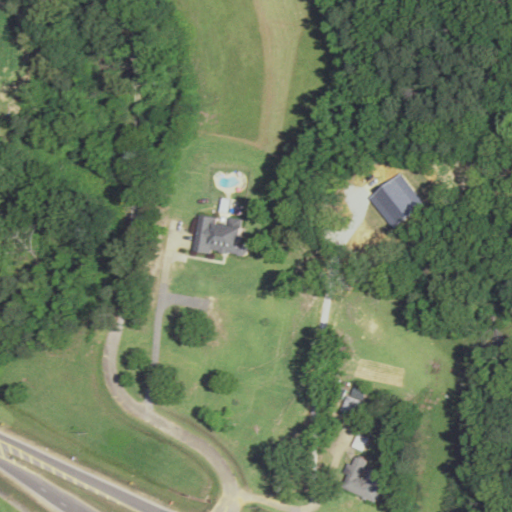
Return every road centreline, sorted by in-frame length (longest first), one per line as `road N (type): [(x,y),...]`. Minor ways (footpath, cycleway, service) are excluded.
road 1 (residential): [(223,511),(226,480),(212,457),(115,390),(101,0)]
road 2 (secondary): [(155,511),(0,439)]
